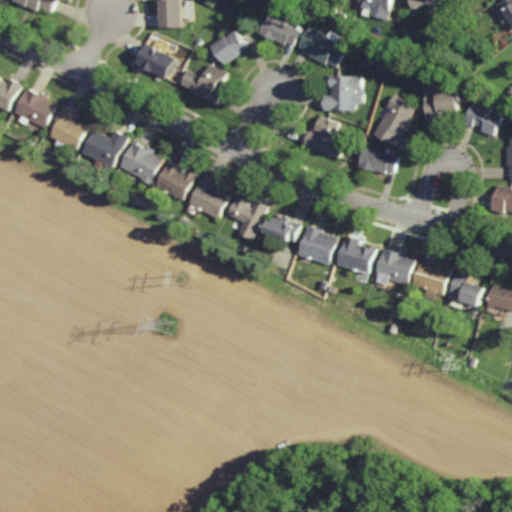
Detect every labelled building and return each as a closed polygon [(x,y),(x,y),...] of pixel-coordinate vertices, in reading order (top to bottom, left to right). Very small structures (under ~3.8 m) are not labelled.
[(59,0),(53,13),(41,7),(39,11),(17,0),(59,0)] [(160,27),(160,0),(182,0),(182,27),(160,27)] [(396,0),(391,20),(372,14),(374,7),(373,7),(372,9),(361,6),(362,0),(396,0)] [(439,0),(419,8),(415,0),(439,0)] [(511,0),(511,22),(507,25),(495,8),(506,0),(511,0)] [(346,20),(340,17),(343,12),(349,15),(346,20)] [(295,29),(297,25),(298,25),(299,24),(301,25),(300,26),(302,27),(292,46),(286,42),(285,45),(273,39),(273,40),(260,33),(269,14),(295,29)] [(335,41),(336,39),(348,46),(336,68),(325,62),(324,64),(307,55),(309,52),(298,46),(309,26),(335,41)] [(247,47),(237,54),(238,55),(225,64),(211,46),(224,36),(225,38),(234,30),(247,47)] [(165,78),(152,71),(152,72),(143,67),(144,66),(137,62),(147,43),(176,58),(165,78)] [(379,72),(374,70),(377,62),(382,64),(379,72)] [(220,86),(216,84),(215,87),(222,91),(215,105),(191,92),(193,89),(181,84),(188,70),(203,78),(210,64),(227,72),(220,86)] [(10,83),(13,77),(26,84),(13,111),(0,104),(0,74),(3,76),(2,78),(10,83)] [(360,89),(354,89),(354,94),(361,94),(361,103),(355,103),(354,110),(322,110),(322,95),(329,95),(329,87),(328,87),(328,75),(360,76),(360,89)] [(437,92),(458,91),(460,111),(440,113),(441,120),(427,121),(424,84),(436,83),(437,92)] [(41,94),(42,92),(51,96),(49,100),(59,105),(48,128),(31,120),(29,124),(21,120),(24,115),(18,112),(30,88),(41,94)] [(403,99),(397,95),(400,89),(407,93),(403,99)] [(402,136),(399,135),(393,146),(373,134),(389,107),(387,106),(394,95),(415,108),(409,118),(412,120),(402,136)] [(495,136),(482,131),(484,127),(475,124),(473,127),(466,124),(475,101),(492,108),(491,112),(503,117),(495,136)] [(78,150),(66,144),(63,149),(56,146),(59,140),(52,137),(60,122),(56,120),(65,103),(78,110),(74,118),(90,127),(78,150)] [(331,139),(343,144),(338,158),(304,145),(309,131),(318,134),(319,131),(312,129),(313,127),(315,127),(319,116),(337,122),(331,139)] [(112,138),(116,131),(128,137),(113,167),(84,152),(96,130),(112,138)] [(148,149),(149,148),(153,150),(151,153),(163,159),(150,184),(139,179),(140,177),(120,167),(133,142),(148,149)] [(393,172),(386,170),(385,174),(359,166),(364,147),(398,157),(393,172)] [(351,159),(345,157),(347,149),(354,152),(351,159)] [(184,173),(186,168),(196,173),(182,200),(156,186),(169,160),(182,167),(180,170),(184,173)] [(217,219),(189,203),(204,176),(216,183),(215,185),(231,194),(217,219)] [(511,211),(505,209),(504,213),(491,209),(498,184),(511,188),(511,211)] [(244,200),(245,199),(250,201),(248,207),(251,208),(255,199),(268,206),(252,240),(239,233),(244,222),(228,214),(237,196),(244,200)] [(289,218),(288,221),(300,225),(294,241),(290,240),(289,242),(264,233),(269,220),(273,221),(275,213),(289,218)] [(330,264),(299,253),(309,224),(322,229),(321,232),(339,238),(330,264)] [(362,245),(363,244),(377,249),(370,274),(338,264),(347,235),(360,239),(358,244),(362,245)] [(397,251),(397,250),(405,252),(405,256),(416,259),(409,285),(390,279),(388,285),(376,282),(378,275),(376,275),(384,248),(397,251)] [(444,295),(437,293),(435,301),(425,298),(427,290),(413,286),(420,264),(435,268),(436,263),(452,268),(444,295)] [(481,307),(463,302),(463,300),(451,297),(459,269),(472,273),(469,283),(487,288),(481,307)] [(509,288),(509,286),(511,286),(511,311),(491,304),(496,284),(509,288)]
